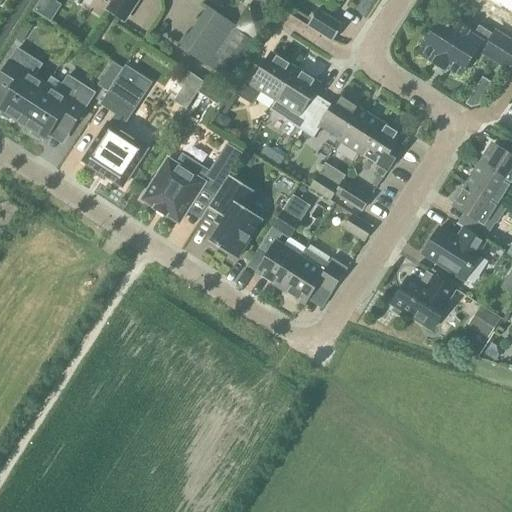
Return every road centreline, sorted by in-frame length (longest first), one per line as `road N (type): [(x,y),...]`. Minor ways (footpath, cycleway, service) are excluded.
road 1 (residential): [(0,153),(320,339),(450,117)]
road 2 (residential): [(450,117),(366,63),(405,0)]
